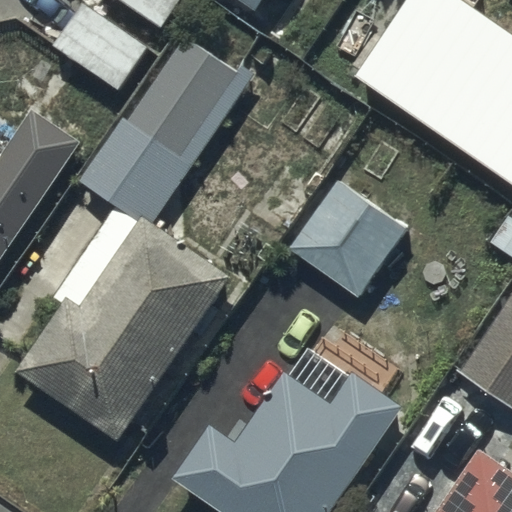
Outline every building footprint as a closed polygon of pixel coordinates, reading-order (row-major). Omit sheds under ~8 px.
[(79,0),(55,35),(118,78),(146,38),(91,0),(79,0)] [(136,0),(162,17),(173,0),(136,0)] [(511,33),(463,0),(401,0),(351,73),(511,184),(511,33)] [(18,358),(118,428),(230,267),(154,214),(251,74),(184,28),(84,172),(137,209),(77,296),(66,289),(18,358)] [(0,250),(80,134),(31,100),(0,144),(0,250)] [(290,243),(358,287),(405,215),(337,170),(290,243)] [(511,282),(458,361),(511,398),(511,282)] [(176,469),(236,511),(319,511),(400,398),(353,365),(331,396),(282,361),(233,430),(213,416),(176,469)] [(511,511),(511,461),(480,439),(430,511),(511,511)]
